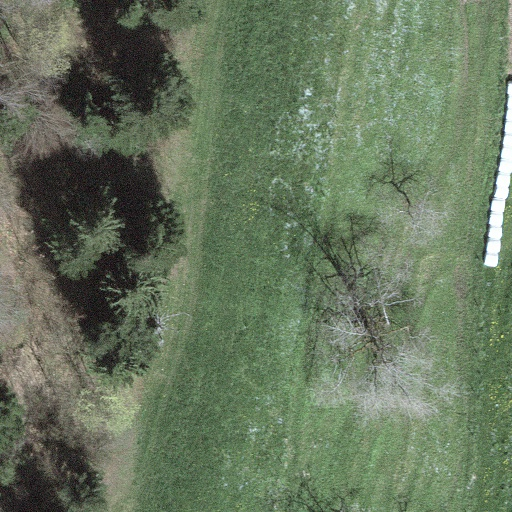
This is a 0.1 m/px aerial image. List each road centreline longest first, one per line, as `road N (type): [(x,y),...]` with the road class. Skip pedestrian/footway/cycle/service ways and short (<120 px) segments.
road 1 (track): [(505,0),(309,511)]
road 2 (track): [(511,93),(479,511)]
